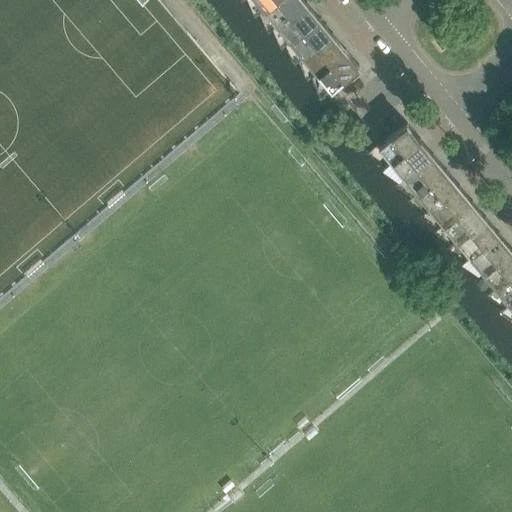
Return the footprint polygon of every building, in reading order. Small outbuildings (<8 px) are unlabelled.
[(256,0),(265,10),(277,0),(256,0)] [(278,26),(307,2),(305,0),(277,0),(265,10),(278,26)] [(291,41),(320,18),(307,2),(278,26),(291,41)] [(304,57),(333,33),(320,18),(291,41),(304,57)] [(317,73),(346,49),(333,33),(304,57),(317,73)] [(331,89),(357,68),(360,65),(346,49),(317,73),(331,89)] [(392,162),(420,138),(406,122),(378,145),(392,162)] [(405,178),(433,154),(420,138),(392,162),(405,178)] [(418,193),(446,170),(433,154),(405,178),(418,193)] [(431,209),(459,185),(446,170),(418,193),(431,209)] [(444,225),(472,201),(459,185),(431,209),(444,225)] [(457,240),(485,217),(472,201),(444,225),(457,240)] [(470,256),(498,232),(485,217),(457,240),(470,256)] [(483,272),(511,248),(498,232),(470,256),(483,272)] [(496,287),(511,274),(511,248),(483,272),(496,287)] [(509,303),(511,300),(511,274),(496,287),(509,303)]
